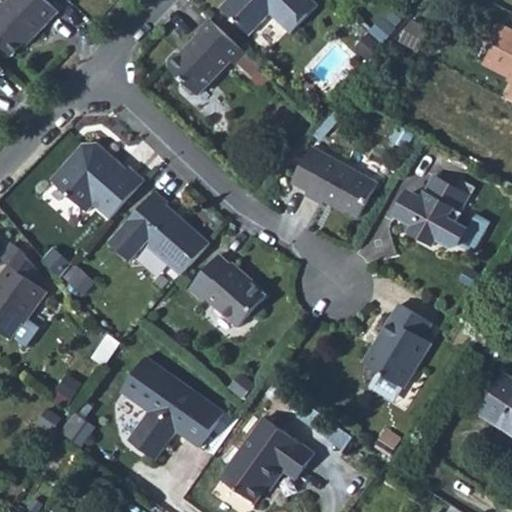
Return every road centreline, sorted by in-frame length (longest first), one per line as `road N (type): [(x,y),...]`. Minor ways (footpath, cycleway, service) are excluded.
road 1 (residential): [(99,69),(242,207),(317,250),(343,287)]
road 2 (residential): [(99,69),(0,178)]
